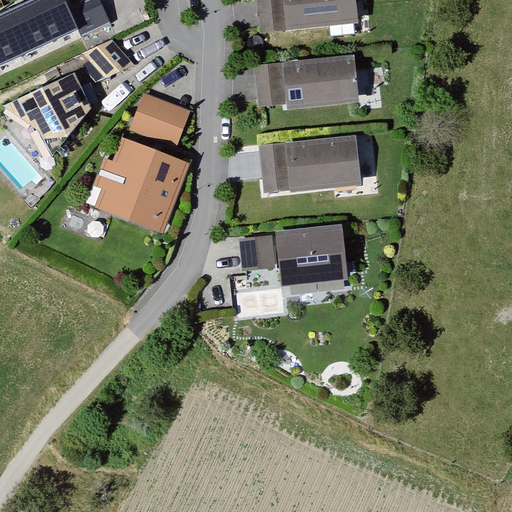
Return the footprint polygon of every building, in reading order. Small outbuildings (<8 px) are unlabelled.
[(0,64),(76,31),(62,0),(21,0),(0,9),(0,64)] [(79,35),(110,21),(100,0),(85,0),(67,8),(79,35)] [(357,0),(250,0),(254,36),(360,26),(357,0)] [(109,43),(74,59),(99,83),(133,67),(109,43)] [(354,55),(247,64),(251,110),(281,108),(282,115),(359,109),(354,55)] [(68,79),(0,107),(0,113),(26,131),(41,162),(85,111),(68,79)] [(191,112),(145,97),(130,114),(126,135),(174,154),(191,112)] [(353,137),(255,148),(260,196),(281,194),(287,199),(359,190),(353,137)] [(186,166),(118,141),(109,165),(99,161),(90,187),(97,189),(88,214),(159,240),(186,166)] [(234,243),(238,274),(273,270),(276,291),(346,282),(339,224),(270,233),(270,239),(234,243)]
